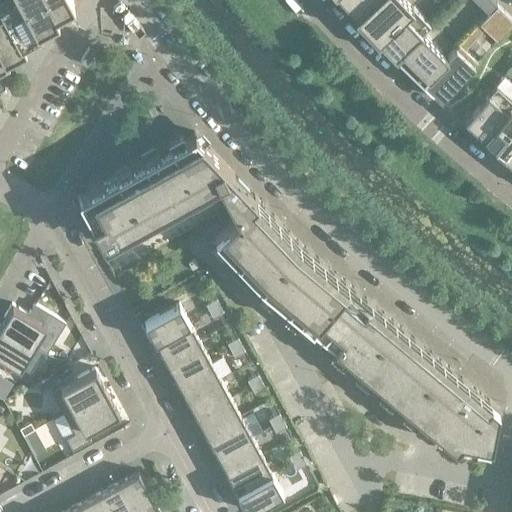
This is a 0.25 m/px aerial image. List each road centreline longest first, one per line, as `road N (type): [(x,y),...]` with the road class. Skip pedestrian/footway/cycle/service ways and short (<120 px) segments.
road 1 (residential): [(511,376),(275,174),(126,0)]
road 2 (residential): [(511,198),(430,129),(305,0)]
road 3 (residential): [(49,214),(166,432)]
road 4 (unclassified): [(97,0),(68,26),(0,147)]
road 5 (residential): [(166,432),(17,511)]
